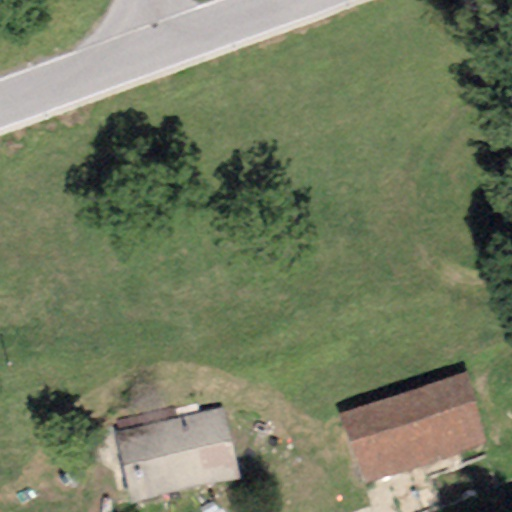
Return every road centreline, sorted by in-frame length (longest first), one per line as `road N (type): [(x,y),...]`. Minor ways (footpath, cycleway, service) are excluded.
road 1 (tertiary): [(142,54),(294,0)]
road 2 (tertiary): [(0,106),(142,54)]
